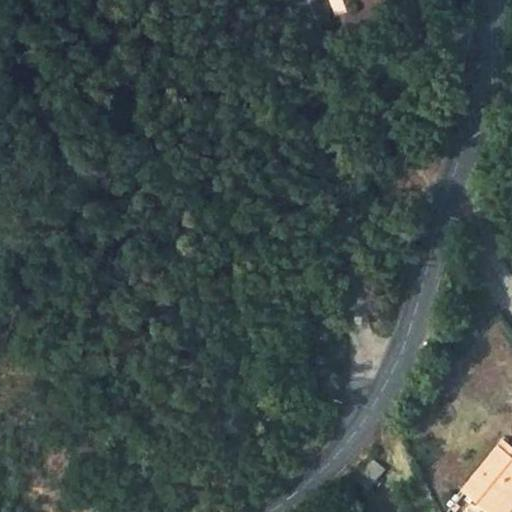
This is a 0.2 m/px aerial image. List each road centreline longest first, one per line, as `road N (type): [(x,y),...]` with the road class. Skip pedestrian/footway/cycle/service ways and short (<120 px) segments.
road 1 (unclassified): [(369,419),(367,296),(318,32),(300,0)]
road 2 (unclassified): [(452,192),(369,419)]
road 3 (unclassified): [(485,0),(472,116),(452,192)]
road 4 (unclassified): [(369,419),(281,511)]
road 5 (unclassified): [(511,301),(452,192)]
